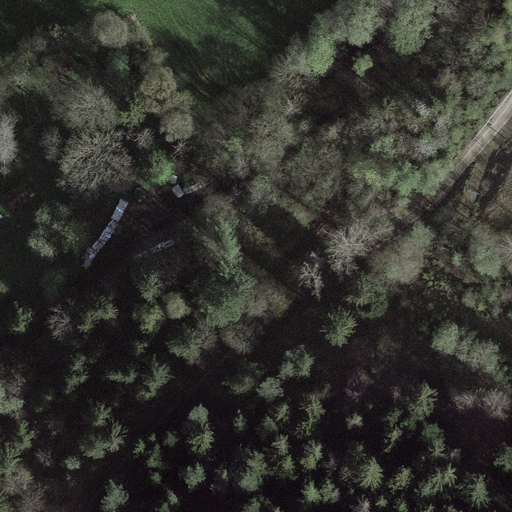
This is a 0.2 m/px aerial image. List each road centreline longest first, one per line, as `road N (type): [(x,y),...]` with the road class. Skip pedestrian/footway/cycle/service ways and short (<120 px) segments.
road 1 (track): [(511,101),(445,180),(113,466),(84,511)]
road 2 (motorway): [(511,310),(412,511)]
